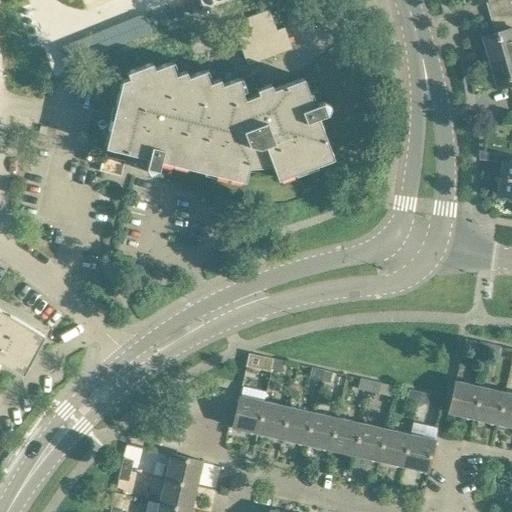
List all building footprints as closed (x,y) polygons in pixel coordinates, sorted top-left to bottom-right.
[(511,0),(474,0),(475,3),(486,0),(490,0),(494,13),(491,14),(491,16),(511,10),(511,0)] [(284,52),(276,30),(269,10),(231,23),(239,44),(247,66),(284,52)] [(499,34),(485,38),(492,63),(511,57),(511,13),(491,19),(494,31),(498,30),(499,34)] [(511,57),(492,63),(499,87),(511,83),(511,88),(511,89),(511,91),(511,57)] [(332,158),(317,117),(327,113),(329,106),(329,105),(322,102),(313,105),(303,78),(272,89),(270,84),(242,94),(236,78),(221,84),(219,79),(209,82),(204,70),(187,76),(185,71),(175,75),(170,62),(153,68),(151,63),(127,72),(129,78),(121,81),(105,147),(148,158),(145,167),(149,173),(152,174),(157,170),(160,160),(244,181),(248,164),(271,162),(277,179),(332,158)] [(121,176),(124,161),(103,155),(99,171),(105,172),(112,174),(121,176)] [(511,161),(505,161),(500,194),(511,196),(511,161)] [(0,360),(22,372),(43,333),(8,312),(0,307),(0,360)] [(487,355),(490,345),(479,342),(476,353),(487,355)] [(497,357),(499,347),(490,345),(487,355),(497,357)] [(272,370),(274,359),(263,356),(260,367),(272,370)] [(281,372),(284,361),(274,359),(272,370),(281,372)] [(320,381),(323,370),(310,367),(308,378),(320,381)] [(329,383),(332,372),(323,370),(320,381),(329,383)] [(369,391),(371,380),(360,378),(357,389),(369,391)] [(378,393),(381,383),(371,380),(369,391),(378,393)] [(473,419),(480,387),(455,381),(448,413),(473,419)] [(497,424),(504,392),(480,387),(473,419),(497,424)] [(417,402),(419,391),(408,389),(406,399),(417,402)] [(427,404),(429,393),(419,391),(417,402),(427,404)] [(511,427),(511,393),(504,392),(497,424),(511,427)] [(257,433),(264,402),(238,396),(231,428),(257,433)] [(281,439),(289,407),(264,402),(257,433),(281,439)] [(306,444),(313,413),(289,407),(281,439),(306,444)] [(330,450),(337,418),(313,413),(306,444),(330,450)] [(354,455),(361,423),(337,418),(330,450),(354,455)] [(378,461),(385,429),(361,423),(354,455),(378,461)] [(402,466),(409,434),(385,429),(378,461),(402,466)] [(427,472),(434,440),(409,434),(402,466),(427,472)] [(196,486),(202,461),(170,454),(165,478),(196,486)] [(133,461),(123,458),(120,469),(131,471),(133,461)] [(128,481),(131,471),(120,469),(118,479),(128,481)] [(191,511),(196,486),(165,478),(159,503),(191,511)] [(190,511),(191,511),(159,503),(156,511),(190,511)]
